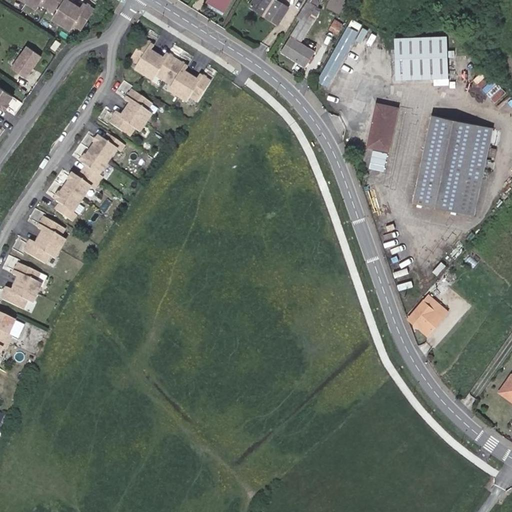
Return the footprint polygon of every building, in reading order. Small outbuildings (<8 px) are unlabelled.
[(68,0),(26,0),(36,6),(39,0),(42,2),(57,12),(60,13),(56,19),(70,27),(73,22),(76,24),(83,28),(95,9),(84,2),(80,7),(68,0)] [(207,0),(207,1),(223,11),(229,0),(207,0)] [(252,0),(249,5),(277,23),(287,7),(276,0),(252,0)] [(281,51),(304,66),(314,51),(300,42),(321,8),(317,6),(320,0),(307,0),(296,18),(300,20),(281,51)] [(223,11),(207,1),(205,4),(222,14),(223,11)] [(347,26),(317,81),(326,86),(357,31),(350,27),(351,26),(359,30),(362,24),(352,19),(348,26),(347,26)] [(55,47),(60,40),(56,37),(51,45),(55,47)] [(446,37),(395,39),(397,78),(448,76),(446,37)] [(184,73),(187,67),(166,54),(162,59),(150,52),(153,46),(143,40),(131,59),(139,63),(141,65),(138,70),(152,79),(155,73),(157,75),(173,85),(175,86),(172,92),(185,100),(189,95),(191,96),(199,101),(211,82),(199,75),(196,80),(184,73)] [(26,75),(42,53),(28,44),(13,66),(26,75)] [(0,105),(4,108),(13,96),(0,86),(0,105)] [(130,137),(153,104),(134,90),(126,101),(131,104),(123,116),(118,113),(110,123),(130,137)] [(397,108),(376,103),(367,146),(388,150),(397,108)] [(492,128),(431,115),(413,201),(473,214),(486,156),(492,157),(494,147),(489,146),(492,128)] [(104,177),(100,175),(118,149),(121,152),(125,146),(109,134),(105,140),(101,138),(82,164),(86,166),(78,178),(74,175),(56,201),(60,204),(56,210),(73,221),(77,216),(74,213),(91,188),(95,190),(104,177)] [(384,158),(385,152),(369,149),(368,155),(384,158)] [(65,243),(59,240),(66,229),(45,217),(39,228),(44,231),(37,244),(31,241),(25,251),(46,264),(52,253),(57,256),(65,243)] [(42,305),(49,291),(43,288),(49,277),(28,267),(22,278),(28,281),(21,294),(16,291),(10,302),(31,313),(37,302),(42,305)] [(441,306),(428,295),(424,300),(408,318),(413,323),(427,334),(442,317),(436,312),(441,306)] [(442,317),(447,311),(441,306),(436,312),(442,317)] [(16,355),(23,341),(18,339),(25,324),(4,315),(0,321),(0,330),(1,331),(0,333),(0,365),(5,368),(12,353),(16,355)] [(511,390),(507,387),(504,385),(499,391),(511,400),(511,390)]
